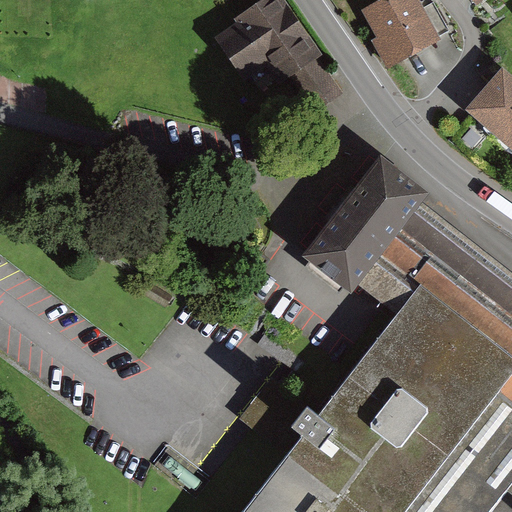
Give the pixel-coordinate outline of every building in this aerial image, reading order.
[(322,60),(282,0),(269,0),(235,24),(237,27),(214,42),(244,86),(267,71),(280,90),(297,78),(319,111),(342,95),(320,62),(322,60)] [(417,0),(391,0),(363,15),(378,42),(373,45),(388,74),(443,45),(440,40),(451,34),(435,4),(423,10),(417,0)] [(492,0),(467,0),(478,12),(492,0)] [(511,80),(504,73),(466,116),(511,155),(511,80)] [(432,196),(384,159),(307,258),(354,295),(363,284),(399,311),(318,417),(272,381),(240,422),(287,458),(245,511),(511,511),(511,275),(423,207),(432,196)]
